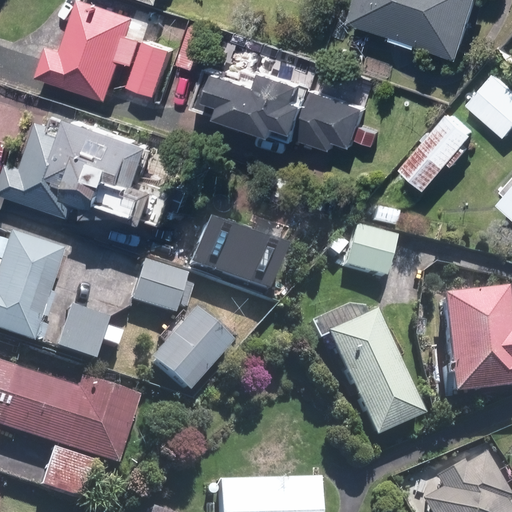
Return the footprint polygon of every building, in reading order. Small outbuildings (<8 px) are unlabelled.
[(115,95),(127,57),(139,61),(147,34),(136,31),(142,12),(103,0),(84,0),(69,46),(55,41),(44,72),(115,95)] [(484,0),(362,0),(357,16),(467,53),(484,0)] [(212,27),(197,22),(183,61),(199,66),(212,27)] [(177,47),(151,37),(134,82),(161,91),(177,47)] [(180,63),(172,85),(197,94),(205,72),(180,63)] [(369,105),(309,85),(312,76),(274,63),(272,71),(250,63),(247,74),(213,63),(200,102),(337,146),(339,139),(356,144),(369,105)] [(511,82),(498,71),(471,102),(509,135),(511,130),(511,82)] [(432,186),(478,129),(454,109),(407,165),(432,186)] [(61,111),(58,121),(43,116),(28,163),(15,159),(5,189),(79,212),(85,192),(172,219),(182,185),(150,175),(163,136),(78,110),(76,116),(61,111)] [(399,211),(377,207),(374,221),(396,224),(399,211)] [(285,245),(207,217),(192,261),(270,288),(285,245)] [(356,224),(344,265),(385,276),(396,235),(356,224)] [(0,328),(35,340),(64,248),(10,231),(0,263),(0,328)] [(144,260),(131,298),(175,312),(187,273),(144,260)] [(511,327),(511,328),(506,286),(443,293),(453,392),(511,385),(511,327)] [(70,304),(56,345),(96,358),(109,318),(70,304)] [(152,358),(189,390),(233,340),(196,308),(152,358)] [(425,413),(376,308),(327,331),(376,436),(425,413)] [(139,395),(81,376),(77,387),(0,361),(0,424),(117,462),(139,395)] [(94,459),(54,446),(43,480),(83,493),(94,459)] [(511,511),(511,509),(506,500),(511,497),(511,495),(486,451),(437,479),(442,487),(422,499),(429,511),(511,511)] [(219,511),(322,511),(322,476),(219,479),(219,511)]
